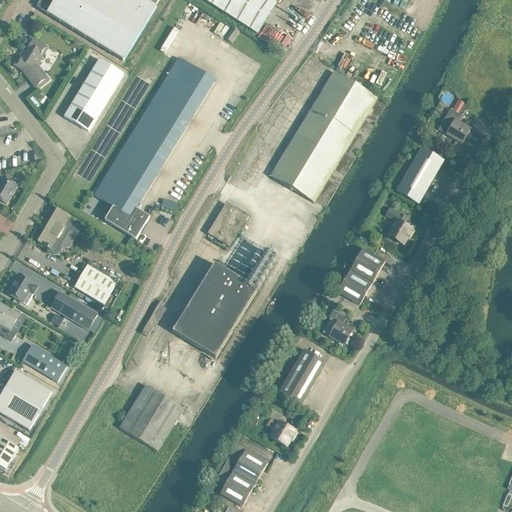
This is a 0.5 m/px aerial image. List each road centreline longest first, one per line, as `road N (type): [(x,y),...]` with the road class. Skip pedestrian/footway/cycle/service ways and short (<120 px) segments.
road 1 (unclassified): [(44,478),(229,147),(333,0)]
road 2 (residential): [(267,511),(511,99)]
road 3 (residential): [(345,494),(399,398),(411,395),(511,440)]
road 4 (residential): [(0,260),(53,161),(0,84)]
